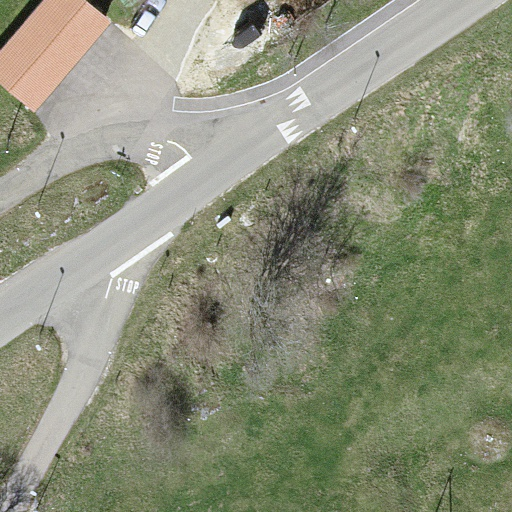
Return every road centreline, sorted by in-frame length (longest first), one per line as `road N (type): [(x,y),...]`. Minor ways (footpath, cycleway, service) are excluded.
road 1 (unclassified): [(460,0),(96,255)]
road 2 (residential): [(96,255),(109,312),(102,350),(13,511)]
